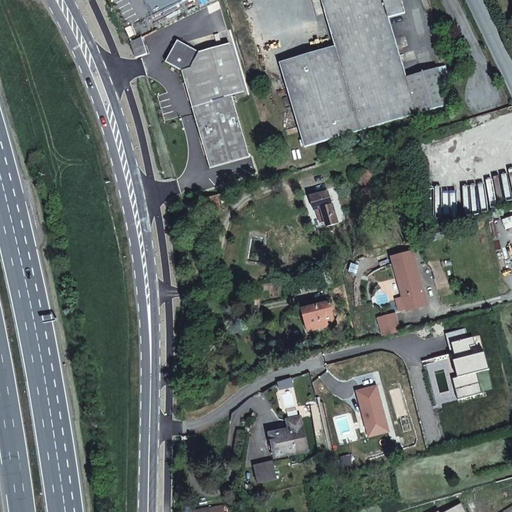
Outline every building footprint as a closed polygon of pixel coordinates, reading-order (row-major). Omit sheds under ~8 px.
[(279,63),(305,147),(448,104),(441,81),(437,68),(406,77),(388,18),(405,13),(401,0),(321,0),(335,46),(279,63)] [(147,27),(128,37),(131,42),(139,39),(142,37),(150,33),(147,27)] [(147,54),(142,37),(139,39),(131,43),(136,58),(147,54)] [(244,92),(230,43),(199,52),(178,40),(165,61),(181,70),(209,168),(250,157),(232,96),(232,95),(244,92)] [(444,65),(437,68),(441,81),(448,78),(444,65)] [(369,169),(362,172),(370,193),(377,190),(369,169)] [(355,175),(363,196),(370,193),(362,172),(355,175)] [(326,226),(338,223),(328,192),(310,197),(314,210),(316,209),(320,223),(325,221),(326,226)] [(221,209),(217,195),(200,200),(204,214),(221,209)] [(204,214),(200,200),(192,203),(196,216),(204,214)] [(390,259),(406,311),(418,307),(416,299),(418,292),(422,291),(411,252),(390,259)] [(416,299),(418,307),(427,305),(422,291),(418,292),(416,299)] [(302,309),(308,332),(335,325),(329,302),(302,309)] [(395,315),(378,320),(383,337),(400,333),(395,315)] [(465,328),(448,333),(454,353),(460,377),(452,379),(455,390),(480,383),(477,373),(489,369),(484,352),(472,355),(470,346),(475,345),(473,337),(468,339),(465,328)] [(448,333),(445,334),(451,354),(454,353),(448,333)] [(289,380),(296,378),(294,371),(287,373),(289,380)] [(376,386),(357,392),(367,430),(387,424),(376,386)] [(269,433),(274,458),(308,451),(300,417),(287,420),(289,429),(269,433)] [(367,430),(369,437),(389,432),(387,424),(367,430)] [(277,479),(273,461),(254,466),(258,483),(277,479)]
